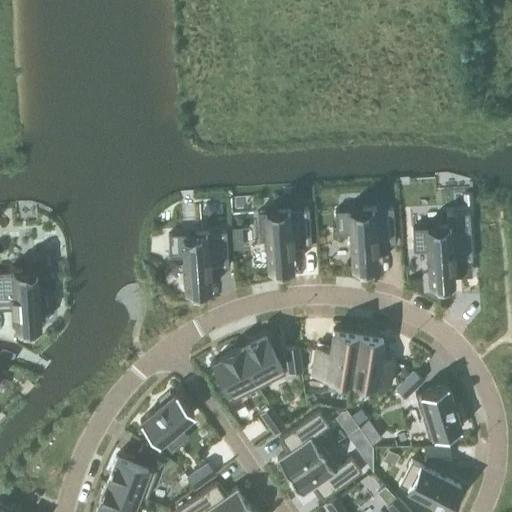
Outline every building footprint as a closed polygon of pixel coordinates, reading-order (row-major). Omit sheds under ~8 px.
[(472,192),(463,192),(464,202),(472,201),(472,192)] [(393,206),(334,209),(336,232),(350,232),(351,265),(376,264),(375,243),(395,242),(393,206)] [(309,208),(257,211),(259,234),(266,233),(268,267),(292,265),(291,245),(311,244),(309,208)] [(446,224),(412,226),(413,250),(427,249),(429,282),(454,281),(452,261),(472,259),(469,211),(445,212),(446,224)] [(239,226),(232,227),(233,248),(241,248),(239,226)] [(206,230),(168,233),(169,256),(183,255),(185,288),(209,287),(208,267),(228,266),(226,230),(206,231),(206,230)] [(12,268),(0,268),(0,306),(14,306),(15,326),(40,325),(39,306),(52,306),(51,283),(38,283),(37,266),(12,267),(12,268)] [(316,346),(312,373),(350,379),(358,332),(332,328),(329,348),(316,346)] [(358,332),(350,379),(389,385),(393,358),(380,356),(383,336),(358,332)] [(265,333),(239,347),(258,385),(285,372),(265,333)] [(298,346),(286,348),(287,360),(299,358),(298,346)] [(239,347),(212,361),(232,399),(258,385),(239,347)] [(404,366),(398,373),(404,379),(411,372),(404,366)] [(413,370),(396,387),(405,395),(422,378),(413,370)] [(447,383),(415,393),(421,412),(425,411),(427,416),(423,418),(429,437),(461,427),(459,423),(463,421),(459,408),(455,409),(447,383)] [(161,402),(140,420),(158,442),(194,412),(176,390),(172,393),(169,390),(159,399),(161,402)] [(289,449),(277,457),(289,475),(326,449),(315,434),(329,424),(318,409),(280,436),(289,449)] [(348,411),(338,418),(348,432),(358,426),(348,411)] [(277,415),(267,422),(274,432),(284,425),(277,415)] [(368,417),(358,424),(372,443),(382,436),(368,417)] [(368,438),(357,446),(373,468),(373,445),(372,443),(368,438)] [(144,442),(138,452),(158,465),(165,454),(144,442)] [(449,445),(425,445),(425,458),(449,458),(449,445)] [(326,449),(289,475),(302,493),(314,485),(323,498),(361,470),(351,455),(337,465),(326,449)] [(116,454),(106,481),(142,495),(146,497),(157,469),(116,454)] [(411,458),(398,483),(447,509),(461,485),(411,458)] [(207,463),(187,477),(194,487),(214,473),(207,463)] [(106,481),(95,510),(100,511),(135,511),(142,495),(106,481)] [(215,481),(176,508),(179,511),(236,511),(249,503),(236,485),(224,494),(215,481)] [(336,496),(326,503),(332,511),(334,511),(343,506),(336,496)] [(410,511),(396,496),(387,505),(394,511),(410,511)] [(0,511),(11,511),(9,511),(11,507),(0,501),(0,511)] [(254,511),(249,503),(236,511),(254,511)]
